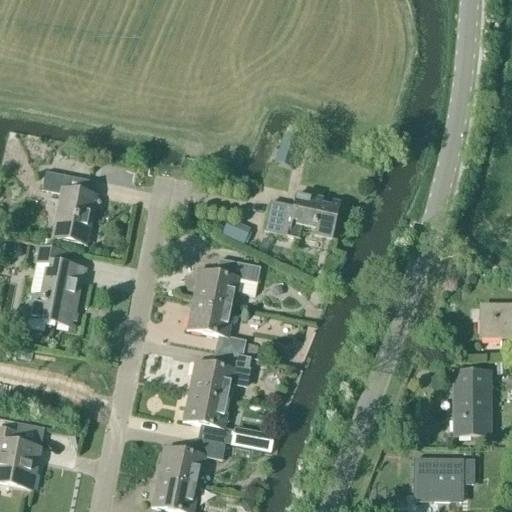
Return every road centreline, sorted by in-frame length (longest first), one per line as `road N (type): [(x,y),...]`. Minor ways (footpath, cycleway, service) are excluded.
road 1 (tertiary): [(333,511),(461,117),(470,0)]
road 2 (residential): [(104,511),(168,189)]
